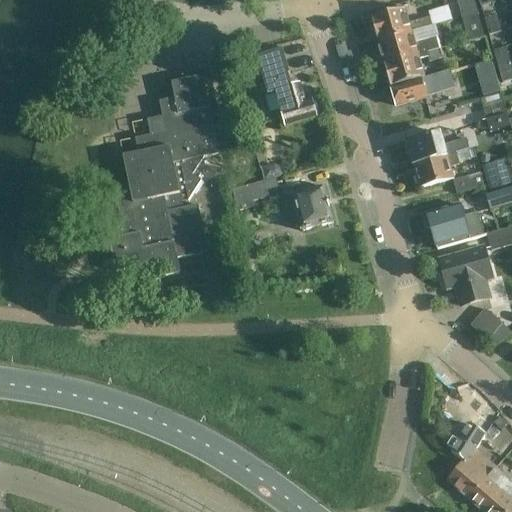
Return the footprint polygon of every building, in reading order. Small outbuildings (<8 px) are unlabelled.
[(456,0),(462,20),(478,16),(473,0),(456,0)] [(377,43),(412,34),(412,33),(432,28),(429,19),(409,24),(405,10),(370,20),(377,43)] [(478,16),(462,20),(468,43),(484,39),(478,16)] [(486,28),(499,24),(496,16),(484,20),(486,28)] [(499,24),(486,28),(489,37),(501,33),(499,24)] [(383,65),(439,50),(436,39),(415,45),(412,34),(377,43),(383,65)] [(281,50),(254,58),(266,98),(275,95),(280,111),(285,128),(316,119),(315,116),(318,113),(316,105),(312,105),(311,101),(304,103),(299,86),(290,89),(287,76),(289,76),(281,50)] [(389,88),(425,78),(420,61),(427,59),(429,64),(442,60),(439,50),(383,65),(389,88)] [(500,75),(511,71),(511,70),(510,64),(497,67),(500,75)] [(511,71),(500,75),(502,84),(511,80),(511,71)] [(425,78),(389,88),(395,108),(426,100),(426,98),(440,94),(438,87),(452,83),(449,72),(425,79),(425,78)] [(105,223),(109,241),(116,273),(145,267),(146,267),(149,282),(181,275),(177,260),(208,254),(198,207),(183,210),(181,204),(188,203),(201,183),(191,176),(197,167),(196,160),(219,156),(217,148),(225,146),(221,126),(213,128),(203,78),(171,85),(174,100),(159,103),(162,118),(147,122),(150,137),(135,140),(138,155),(123,159),(129,189),(114,192),(121,220),(105,223)] [(487,98),(480,100),(486,120),(486,121),(486,122),(507,116),(507,115),(506,115),(500,94),(487,98)] [(412,167),(469,151),(466,140),(444,146),(441,134),(406,144),(412,167)] [(459,164),(476,159),(473,150),(469,151),(412,167),(419,190),(452,181),(456,195),(484,187),(480,174),(454,181),(451,169),(460,167),(459,164)] [(490,194),(511,187),(511,180),(506,161),(482,168),(490,194)] [(274,166),(262,169),(266,182),(269,181),(276,179),(282,178),(281,170),(274,166)] [(253,208),(252,203),(280,196),(276,179),(269,181),(266,182),(231,191),(237,212),(253,208)] [(485,196),(489,212),(511,205),(511,187),(490,194),(485,196)] [(292,197),(280,200),(283,213),(290,211),(293,220),(297,219),(301,233),(333,225),(323,189),(292,197)] [(437,251),(484,238),(477,214),(464,217),(461,206),(427,216),(437,251)] [(511,229),(486,236),(490,252),(511,245),(511,229)] [(487,284),(492,283),(483,251),(440,263),(447,290),(456,288),(461,307),(491,299),(487,284)] [(224,258),(209,261),(211,268),(212,268),(214,275),(226,272),(225,265),(226,265),(224,258)] [(484,310),(470,327),(488,343),(502,326),(484,310)] [(471,423),(451,455),(463,463),(473,451),(474,452),(475,451),(476,452),(486,437),(492,426),(479,416),(489,404),(473,390),(456,409),(471,423)] [(501,433),(507,426),(500,419),(493,425),(501,433)] [(496,469),(476,452),(475,451),(474,452),(473,451),(463,463),(464,464),(447,483),(468,501),(496,469)] [(480,511),(482,511),(510,481),(496,469),(468,501),(480,511)] [(507,511),(511,508),(511,483),(510,481),(482,511),(507,511)]
